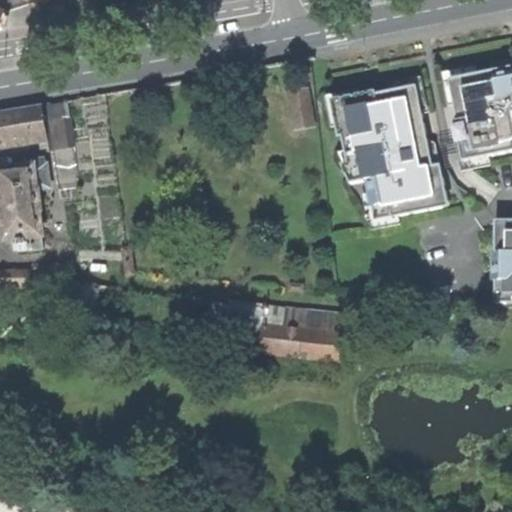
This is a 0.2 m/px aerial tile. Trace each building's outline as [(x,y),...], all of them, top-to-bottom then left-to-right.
[(457,104),(468,168),(497,163),(496,156),(511,153),(511,65),(483,70),(482,65),(449,71),(455,104),(457,104)] [(362,89),(331,95),(338,127),(342,126),(353,184),(370,181),(372,193),(367,194),(372,220),(375,219),(377,228),(407,222),(405,215),(454,205),(442,140),(434,142),(432,130),(429,116),(435,115),(428,76),(396,82),(396,86),(363,92),(362,89)] [(293,89),(297,129),(321,127),(317,87),(293,89)] [(52,152),(58,191),(80,188),(67,104),(45,106),(0,113),(0,148),(48,140),(50,152),(52,152)] [(23,251),(44,249),(40,217),(42,214),(40,192),(49,191),(46,166),(16,170),(0,171),(2,192),(1,194),(3,217),(5,217),(8,239),(18,238),(18,244),(21,244),(23,251)] [(511,220),(501,220),(502,304),(511,304),(511,220)] [(0,287),(31,287),(33,289),(56,293),(54,274),(32,274),(32,270),(0,269),(0,287)] [(269,306),(63,288),(60,317),(228,332),(228,344),(262,349),(266,323),(345,336),(367,340),(369,322),(272,304),(269,306)] [(341,363),(345,336),(266,323),(262,349),(341,363)]
